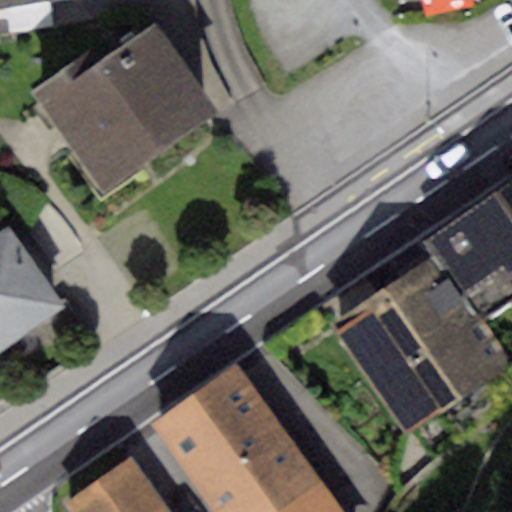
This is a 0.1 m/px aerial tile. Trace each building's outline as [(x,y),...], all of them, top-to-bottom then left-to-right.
[(0,0),(0,10),(5,10),(9,34),(54,27),(51,4),(74,0),(0,0)] [(427,0),(432,14),(479,0),(427,0)] [(90,47),(30,90),(101,189),(214,109),(152,22),(99,60),(90,47)] [(511,183),(427,238),(436,254),(476,314),(511,291),(511,183)] [(6,228),(0,231),(0,350),(61,309),(6,228)] [(436,254),(334,323),(409,434),(511,365),(476,314),(436,254)] [(339,511),(236,366),(153,423),(215,511),(339,511)] [(162,511),(128,461),(65,503),(70,511),(162,511)]
